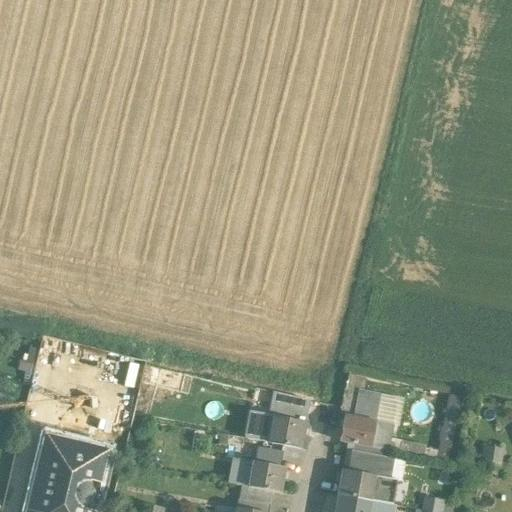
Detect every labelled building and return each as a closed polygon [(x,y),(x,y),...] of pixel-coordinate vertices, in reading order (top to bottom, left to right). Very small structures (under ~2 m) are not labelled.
[(357,382),(347,379),(343,394),(339,410),(343,418),(350,420),(354,394),(355,394),(357,382)] [(355,394),(354,394),(350,420),(343,418),(339,443),(347,444),(345,453),(352,454),(382,459),(388,427),(374,424),(379,399),(355,394)] [(307,403),(272,395),(267,421),(272,422),(303,428),(307,403)] [(303,428),(272,422),(268,445),(297,450),(300,437),(301,437),(303,428)] [(109,452),(46,436),(27,511),(94,511),(97,503),(99,504),(102,492),(99,492),(109,452)] [(502,452),(481,449),(480,461),(500,465),(502,452)] [(278,472),(281,459),(258,454),(255,467),(278,472)] [(347,474),(390,482),(394,461),(382,459),(352,454),(347,474)] [(500,465),(480,461),(477,476),(498,479),(500,465)] [(255,467),(252,466),(248,490),(277,495),(280,482),(281,482),(283,472),(278,472),(255,467)] [(347,474),(341,473),(339,485),(337,497),(385,506),(390,507),(394,483),(390,482),(347,474)] [(237,511),(268,511),(272,495),(241,489),(236,511),(237,511)] [(383,511),(385,506),(337,497),(333,511),(383,511)] [(426,502),(424,511),(442,511),(443,505),(426,502)]
